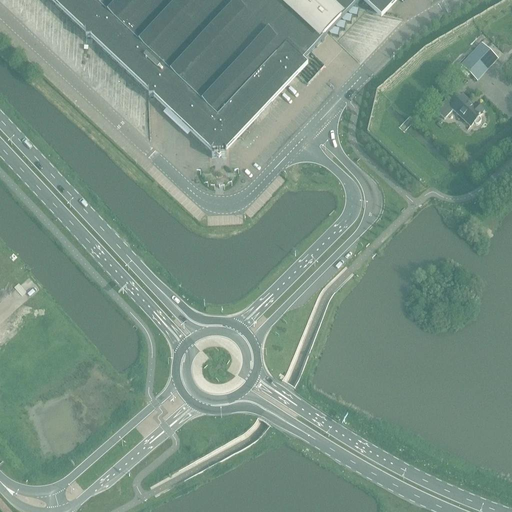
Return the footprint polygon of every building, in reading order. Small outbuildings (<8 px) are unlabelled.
[(61,0),(84,21),(85,34),(85,35),(85,40),(90,40),(90,26),(147,81),(147,93),(148,93),(148,99),(155,99),(155,93),(157,90),(161,94),(212,141),(210,143),(211,144),(211,158),(226,158),(226,144),(303,62),(323,41),(278,0),(61,0)] [(278,0),(323,41),(341,22),(318,0),(278,0)] [(318,0),(341,22),(361,1),(381,20),(395,5),(399,0),(318,0)] [(497,38),(496,46),(503,47),(504,39),(497,38)] [(460,67),(476,82),(497,59),(482,45),(460,67)] [(452,107),(446,101),(435,112),(444,121),(452,111),(470,128),(473,124),(475,126),(477,126),(480,123),(480,121),(478,119),(482,115),(481,114),(483,112),(475,105),(473,107),(462,97),(452,107)]
